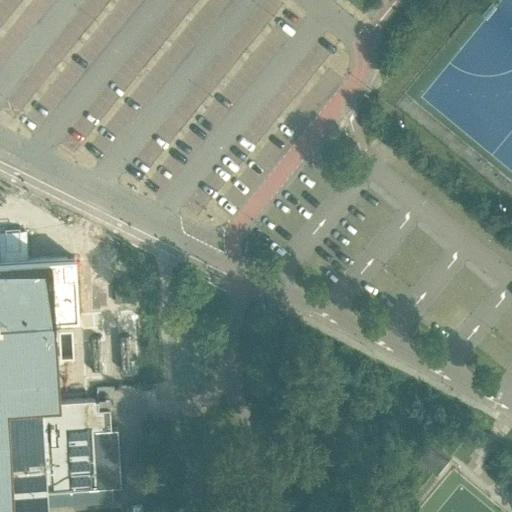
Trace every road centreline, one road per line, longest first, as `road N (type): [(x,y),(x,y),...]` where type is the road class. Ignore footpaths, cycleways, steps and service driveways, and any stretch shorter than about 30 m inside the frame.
road 1 (unclassified): [(230,261),(511,404)]
road 2 (unclassified): [(230,261),(0,149)]
